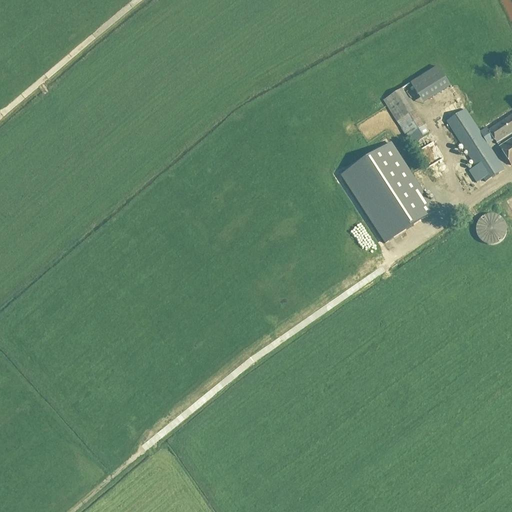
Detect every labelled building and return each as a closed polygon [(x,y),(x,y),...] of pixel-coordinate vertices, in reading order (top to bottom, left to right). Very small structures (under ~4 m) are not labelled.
[(410,87),(424,109),(452,91),(438,69),(410,87)] [(402,90),(384,101),(411,145),(426,136),(430,134),(402,90)] [(504,171),(488,145),(495,141),(497,144),(511,133),(511,116),(488,131),(487,129),(480,133),(465,111),(447,123),(476,168),(469,172),(477,184),(483,179),(486,183),(504,171)] [(511,166),(511,165),(511,139),(499,148),(511,166)] [(392,144),(342,177),(385,244),(436,212),(392,144)] [(485,216),(483,217),(481,218),(480,219),(479,220),(478,221),(477,222),(477,223),(476,224),(476,225),(475,226),(475,228),(475,229),(475,230),(475,232),(475,233),(475,234),(475,235),(476,236),(476,237),(477,238),(477,239),(478,241),(479,242),(481,244),(483,245),(484,246),(486,246),(488,247),(490,247),(492,247),(493,247),(494,246),(496,246),(498,245),(499,244),(500,243),(502,242),(503,241),(504,240),(504,239),(505,237),(506,236),(506,235),(506,234),(506,232),(506,231),(506,230),(506,229),(506,227),(506,226),(505,225),(505,224),(503,222),(503,221),(502,220),(500,218),(499,218),(498,217),(496,216),(494,216),(493,215),(492,215),(490,215),(488,215),(487,216),(486,216),(485,216)]
